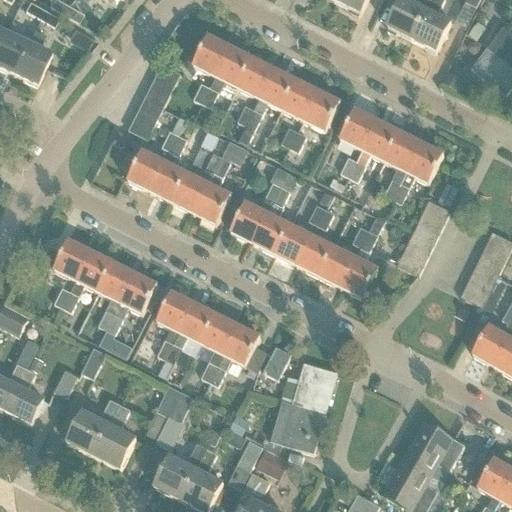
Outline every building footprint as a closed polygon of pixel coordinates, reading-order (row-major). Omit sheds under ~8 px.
[(339,0),(336,6),(361,18),(369,0),(339,0)] [(388,32),(412,44),(434,0),(421,0),(417,9),(403,2),(388,32)] [(438,0),(434,0),(412,44),(436,56),(451,27),(437,19),(445,3),(438,0)] [(482,0),(468,0),(465,5),(477,11),(482,0)] [(49,11),(63,19),(68,10),(54,3),(49,11)] [(25,15),(40,22),(44,14),(30,6),(25,15)] [(82,18),(68,10),(63,19),(77,27),(82,18)] [(44,14),(40,22),(54,30),(59,22),(44,14)] [(53,36),(69,48),(78,36),(62,24),(53,36)] [(511,37),(503,31),(487,52),(511,71),(511,37)] [(28,49),(5,38),(0,49),(0,73),(14,80),(28,49)] [(193,70),(215,81),(230,52),(208,41),(193,70)] [(51,59),(28,49),(14,80),(37,90),(51,59)] [(237,92),(252,63),(230,52),(215,81),(237,92)] [(506,100),(511,92),(511,71),(487,52),(471,74),(506,100)] [(237,92),(259,104),(274,74),(252,63),(237,92)] [(175,89),(180,78),(162,69),(156,80),(175,89)] [(269,108),(281,115),(296,85),(274,74),(259,104),(254,114),(246,130),(238,145),(247,150),(269,108)] [(169,100),(175,89),(156,80),(151,91),(169,100)] [(304,126),(318,96),(296,85),(281,115),(304,126)] [(193,104),(202,108),(210,92),(201,88),(193,104)] [(164,111),(169,100),(151,91),(145,102),(164,111)] [(219,96),(210,92),(202,108),(211,113),(219,96)] [(341,107),(318,96),(304,126),(326,137),(341,107)] [(164,111),(145,102),(139,113),(158,122),(164,111)] [(237,126),(246,130),(254,114),(245,110),(237,126)] [(158,122),(139,113),(134,124),(153,133),(158,122)] [(340,144),(362,155),(377,125),(355,114),(340,144)] [(179,139),(179,140),(187,125),(179,121),(171,136),(179,139)] [(147,144),(153,133),(134,124),(128,134),(147,144)] [(371,160),(384,167),(399,137),(377,125),(362,155),(357,166),(349,182),(358,186),(371,160)] [(281,148),(289,153),(298,136),(289,132),(281,148)] [(170,156),(179,139),(171,136),(170,135),(161,152),(170,156)] [(306,141),(298,136),(289,153),(298,157),(306,141)] [(397,173),(384,200),(393,205),(422,148),(399,137),(384,167),(397,173)] [(187,144),(179,140),(179,139),(170,156),(179,161),(187,144)] [(243,152),(230,145),(222,161),(236,167),(243,152)] [(444,159),(422,148),(393,205),(401,209),(415,182),(429,189),(444,159)] [(128,185),(150,196),(165,167),(143,155),(128,185)] [(172,208),(194,219),(223,162),(214,158),(201,185),(187,178),(172,208)] [(231,167),(223,162),(194,219),(216,230),(231,200),(218,194),(231,167)] [(340,178),(349,182),(357,166),(348,162),(340,178)] [(150,196),(172,208),(187,178),(165,167),(150,196)] [(280,173),(259,215),(245,208),(231,237),(253,248),(268,219),(273,208),(281,192),(288,177),(280,173)] [(458,194),(448,189),(439,205),(450,210),(458,194)] [(422,218),(444,228),(450,215),(429,205),(422,218)] [(317,230),(325,214),(317,209),(308,226),(317,230)] [(325,214),(317,230),(326,235),(334,218),(325,214)] [(416,231),(438,241),(444,228),(422,218),(416,231)] [(275,259),(290,230),(268,219),(253,248),(275,259)] [(356,263),(341,293),(363,304),(378,274),(364,267),(384,227),(375,222),(368,235),(369,236),(361,252),(355,262),(356,263)] [(297,270),(312,241),(290,230),(275,259),(297,270)] [(369,236),(368,235),(361,231),(353,248),(361,252),(369,236)] [(410,244),(431,254),(438,241),(416,231),(410,244)] [(511,245),(492,236),(486,249),(508,260),(511,251),(511,245)] [(319,281),(334,252),(312,241),(297,270),(319,281)] [(403,257),(425,267),(431,254),(410,244),(403,257)] [(54,275),(76,286),(91,256),(69,245),(54,275)] [(480,262),(501,273),(507,262),(508,260),(486,249),(480,262)] [(356,263),(355,262),(334,252),(319,281),(341,293),(356,263)] [(76,286),(98,297),(113,267),(91,256),(76,286)] [(425,267),(403,257),(397,270),(418,280),(425,267)] [(480,262),(473,275),(495,286),(499,277),(501,273),(480,262)] [(98,297),(120,308),(135,278),(113,267),(98,297)] [(467,288),(489,299),(495,286),(473,275),(467,288)] [(135,278),(120,308),(142,319),(158,290),(135,278)] [(482,312),(489,299),(467,288),(461,301),(482,312)] [(54,308),(63,313),(71,296),(62,292),(54,308)] [(71,296),(63,313),(72,317),(80,301),(71,296)] [(157,360),(166,365),(194,308),(172,297),(157,327),(171,334),(157,360)] [(201,349),(216,319),(194,308),(166,365),(175,369),(188,343),(201,349)] [(29,322),(4,309),(0,317),(0,331),(19,342),(29,322)] [(106,335),(115,319),(106,314),(98,331),(106,335)] [(123,323),(115,319),(106,335),(115,339),(123,323)] [(201,382),(210,387),(238,330),(216,319),(201,349),(214,356),(201,382)] [(494,372),(510,343),(511,343),(511,341),(511,319),(502,338),(489,330),(472,359),(494,372)] [(261,342),(238,330),(210,387),(218,391),(231,365),(245,372),(261,342)] [(494,372),(511,381),(511,343),(510,343),(494,372)] [(263,377),(278,384),(291,359),(276,351),(263,377)] [(106,358),(94,352),(81,377),(94,383),(106,358)] [(287,381),(281,405),(282,406),(292,409),(326,418),(337,378),(304,368),(299,384),(287,381)] [(27,373),(17,369),(8,386),(0,382),(0,412),(5,416),(27,373)] [(27,373),(5,416),(32,429),(44,405),(27,396),(36,378),(27,373)] [(78,381),(65,374),(54,396),(67,402),(78,381)] [(169,422),(181,396),(169,390),(156,416),(169,422)] [(194,402),(181,396),(169,422),(181,428),(194,402)] [(67,447),(93,461),(120,409),(110,404),(99,425),(82,416),(67,447)] [(282,406),(271,446),(314,459),(326,418),(292,409),(282,406)] [(130,414),(120,409),(93,461),(121,475),(136,444),(120,435),(130,414)] [(168,422),(155,447),(170,454),(182,429),(168,422)] [(423,426),(402,463),(443,487),(464,450),(423,426)] [(262,451),(250,445),(237,470),(250,477),(262,451)] [(154,492),(181,505),(207,454),(197,448),(186,470),(170,461),(154,492)] [(207,454),(181,505),(194,511),(211,511),(223,488),(206,480),(217,459),(207,454)] [(265,455),(256,472),(273,481),(282,463),(265,455)] [(403,511),(429,511),(443,487),(402,463),(381,499),(403,511)] [(477,493),(499,506),(511,482),(511,473),(494,463),(477,493)] [(248,511),(270,511),(259,506),(270,486),(253,477),(239,504),(249,510),(248,511)] [(510,511),(511,511),(511,482),(499,506),(510,511)] [(379,511),(380,511),(358,499),(350,511),(379,511)]
